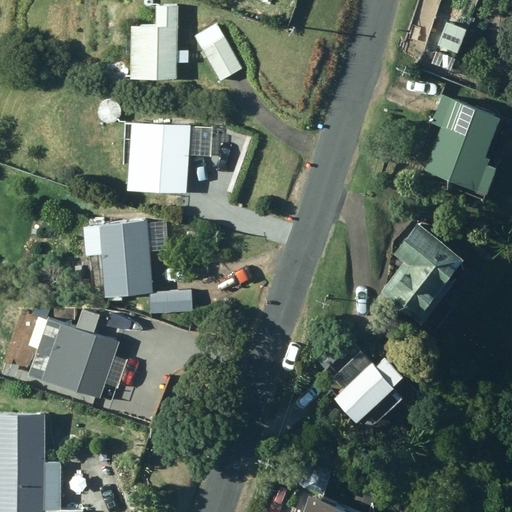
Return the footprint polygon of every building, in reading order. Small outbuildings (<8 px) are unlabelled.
[(460,41),(475,0),(452,0),(440,33),(460,41)] [(177,80),(178,6),(158,5),(158,29),(133,28),(132,80),(177,80)] [(243,70),(216,24),(194,36),(221,83),(243,70)] [(425,172),(488,197),(499,171),(490,167),(492,161),(487,159),(502,120),(443,96),(432,125),(442,129),(425,172)] [(132,125),(129,191),(188,194),(191,127),(132,125)] [(101,228),(106,299),(151,296),(152,315),(193,312),(191,291),(153,293),(148,225),(101,228)] [(379,296),(422,328),(470,263),(417,225),(394,256),(404,264),(379,296)] [(114,363),(127,323),(111,318),(104,339),(50,320),(31,376),(102,400),(107,384),(118,388),(124,366),(114,363)] [(358,426),(405,381),(386,361),(375,370),(371,366),(368,370),(357,358),(332,381),(345,394),(336,403),(358,426)] [(46,464),(45,415),(0,415),(0,511),(61,511),(61,464),(46,464)] [(69,487),(76,490),(83,488),(86,481),(83,475),(77,472),(70,474),(67,481),(69,487)] [(352,511),(309,498),(304,511),(352,511)]
